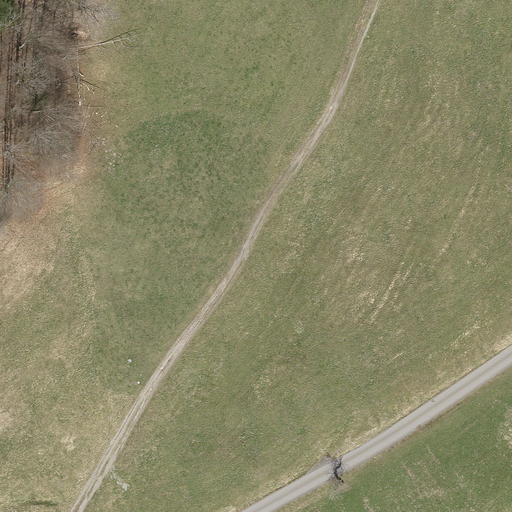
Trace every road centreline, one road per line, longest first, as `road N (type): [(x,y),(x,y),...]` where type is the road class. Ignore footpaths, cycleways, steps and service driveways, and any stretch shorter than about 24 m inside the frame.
road 1 (track): [(77,511),(324,117),(379,0)]
road 2 (residential): [(511,357),(260,511)]
